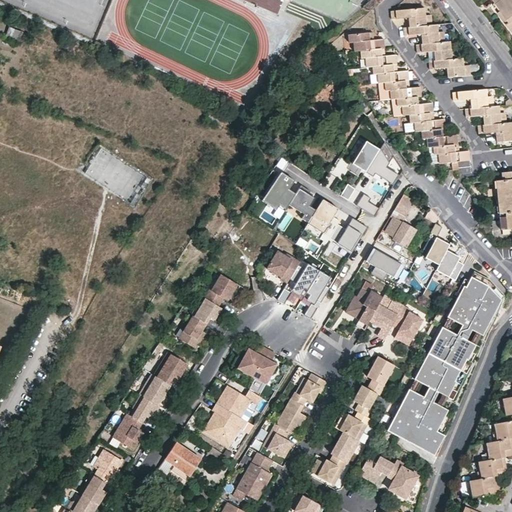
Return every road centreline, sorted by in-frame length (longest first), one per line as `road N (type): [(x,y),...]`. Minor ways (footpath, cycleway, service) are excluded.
road 1 (residential): [(280,329),(260,317),(237,328),(117,511)]
road 2 (residential): [(436,511),(511,327)]
road 3 (residential): [(410,172),(426,179),(511,271)]
road 4 (residential): [(328,356),(342,370),(289,474)]
